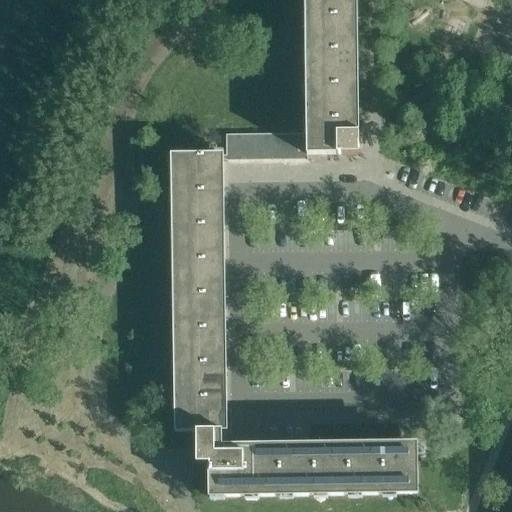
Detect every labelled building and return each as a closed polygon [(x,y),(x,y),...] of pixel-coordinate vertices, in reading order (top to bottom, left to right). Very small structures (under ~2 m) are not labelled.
[(304,0),(305,136),(306,156),(307,156),(359,156),(358,120),(351,120),(350,0),(304,0)] [(238,161),(238,136),(226,136),(226,162),(238,161)] [(249,136),(238,136),(238,161),(249,161),(249,136)] [(260,136),(249,136),(249,161),(260,161),(260,136)] [(271,136),(260,136),(260,161),(272,161),(271,136)] [(283,136),(271,136),(272,161),(283,161),(283,136)] [(294,136),(283,136),(283,161),(294,161),(294,136)] [(305,136),(294,136),(294,161),(307,161),(307,156),(306,156),(305,136)] [(221,452),(218,155),(172,156),(175,432),(197,432),(197,464),(209,464),(209,499),(418,496),(417,449),(221,452)]
